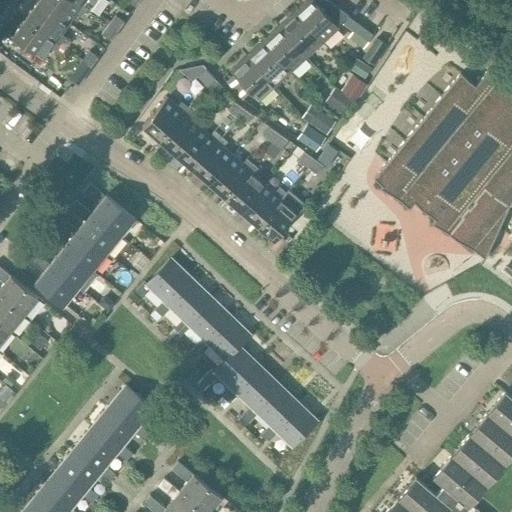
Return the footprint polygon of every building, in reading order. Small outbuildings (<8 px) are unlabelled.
[(62,34),(70,23),(39,0),(26,18),(61,43),(66,37),(62,34)] [(81,16),(87,8),(75,0),(38,0),(39,0),(70,23),(77,13),(81,16)] [(75,0),(87,8),(90,11),(96,0),(75,0)] [(306,0),(296,10),(324,41),(339,27),(337,25),(348,15),(328,0),(318,0),(316,3),(313,0),(306,0)] [(308,55),(324,41),(296,10),(280,25),(308,55)] [(108,24),(118,31),(125,21),(115,14),(108,24)] [(363,47),(373,34),(348,16),(343,23),(353,30),(349,36),(363,47)] [(56,51),(61,43),(26,18),(13,36),(43,58),(51,47),(56,51)] [(111,40),(118,31),(108,24),(101,33),(111,40)] [(291,71),(308,55),(280,25),(263,40),(291,71)] [(376,37),(362,57),(374,65),(388,45),(376,37)] [(275,85),(291,71),(263,40),(247,55),(275,85)] [(83,58),(92,66),(99,57),(89,50),(83,58)] [(258,101),(275,85),(247,55),(230,70),(258,101)] [(85,76),(92,66),(83,58),(75,69),(85,76)] [(356,58),(349,67),(365,77),(371,68),(356,58)] [(207,86),(216,78),(206,68),(198,76),(207,86)] [(375,176),(373,179),(381,184),(379,187),(409,207),(413,202),(435,217),(432,222),(484,257),(508,204),(511,199),(511,90),(487,70),(474,85),(459,73),(375,176)] [(355,102),(367,85),(351,75),(340,92),(355,102)] [(216,78),(207,86),(214,93),(222,85),(216,78)] [(345,116),(355,102),(334,88),(325,102),(345,116)] [(160,140),(189,107),(183,101),(178,106),(169,98),(144,126),(160,140)] [(247,124),(253,114),(234,101),(227,110),(247,124)] [(176,153),(201,126),(191,118),(196,113),(189,107),(160,140),(176,153)] [(326,134),(335,121),(319,110),(310,123),(326,134)] [(191,166),(221,135),(215,129),(211,134),(201,126),(176,153),(191,166)] [(282,150),(288,140),(269,126),(262,136),(282,150)] [(315,150),(325,137),(311,127),(301,141),(315,150)] [(207,181),(234,154),(223,145),(228,141),(221,135),(191,166),(207,181)] [(316,175),(334,150),(329,146),(318,162),(304,152),(297,161),(316,175)] [(225,196),(254,164),(248,158),(244,163),(234,154),(207,181),(225,196)] [(242,210),(266,183),(256,174),(260,169),(254,164),(225,196),(242,210)] [(341,189),(348,178),(341,173),(333,184),(337,186),(341,189)] [(91,212),(119,234),(133,217),(106,194),(105,195),(90,183),(84,190),(99,202),(91,212)] [(258,225),(287,192),(280,186),(276,191),(266,183),(242,210),(258,225)] [(287,192),(258,225),(275,240),(305,205),(289,190),(287,192)] [(119,234),(91,212),(76,200),(70,207),(85,219),(77,229),(105,251),(119,234)] [(77,229),(62,217),(56,224),(71,237),(63,246),(91,269),(105,251),(77,229)] [(63,246),(48,234),(42,241),(57,253),(49,263),(77,285),(84,291),(97,274),(91,269),(63,246)] [(49,263),(35,251),(28,258),(43,270),(35,280),(63,303),(77,285),(49,263)] [(163,301),(192,277),(171,257),(147,282),(145,280),(135,290),(142,297),(150,288),(163,301)] [(0,285),(0,294),(23,313),(38,296),(10,273),(10,274),(0,266),(0,278),(3,281),(0,285)] [(182,319),(210,294),(192,277),(163,301),(155,309),(149,315),(156,321),(162,315),(170,307),(182,319)] [(131,297),(130,298),(135,303),(137,302),(140,299),(134,293),(131,297)] [(23,313),(0,294),(0,322),(10,330),(23,313)] [(202,338),(230,314),(210,294),(182,319),(174,328),(169,333),(176,340),(181,334),(189,326),(202,338)] [(105,295),(99,302),(109,310),(115,303),(105,295)] [(224,359),(239,345),(239,344),(250,333),(230,314),(202,338),(189,352),(196,358),(201,353),(209,345),(224,359)] [(0,342),(10,330),(0,322),(0,342)] [(230,387),(259,364),(239,345),(224,359),(214,369),(212,367),(202,377),(197,382),(204,389),(217,375),(230,387)] [(250,406),(278,382),(259,364),(230,387),(222,396),(217,402),(224,408),(229,403),(237,394),(250,406)] [(8,373),(2,380),(10,386),(16,379),(8,373)] [(269,425),(298,401),(278,382),(250,406),(242,414),(249,421),(257,413),(269,425)] [(137,427),(134,431),(143,439),(150,431),(140,423),(153,407),(126,384),(107,406),(137,427)] [(487,412),(511,432),(511,395),(505,390),(487,412)] [(298,401),(269,425),(261,433),(268,440),(276,432),(291,446),(317,420),(298,401)] [(123,445),(134,431),(137,427),(107,406),(91,426),(120,448),(117,453),(126,460),(132,452),(123,445)] [(501,459),(511,445),(511,432),(487,412),(469,433),(501,459)] [(242,414),(237,419),(244,426),(249,421),(242,414)] [(106,466),(117,453),(120,448),(91,426),(74,447),(103,470),(100,474),(109,481),(115,473),(106,466)] [(483,480),(501,459),(469,433),(451,455),(483,480)] [(100,474),(103,470),(74,447),(57,468),(85,491),(83,495),(92,502),(98,494),(89,487),(100,474)] [(467,499),(483,480),(451,455),(433,476),(443,484),(464,501),(466,499),(467,499)] [(188,497),(206,511),(220,495),(193,472),(193,473),(177,461),(171,468),(186,480),(179,489),(188,497)] [(83,495),(85,491),(57,468),(40,489),(68,511),(76,511),(72,508),(83,495)] [(439,511),(446,503),(436,492),(435,492),(416,476),(398,497),(416,511),(439,511)] [(188,497),(179,489),(179,490),(164,477),(157,485),(172,497),(165,506),(171,511),(206,511),(188,497)] [(481,511),(467,499),(466,499),(464,501),(443,484),(436,492),(446,503),(456,511),(481,511)] [(68,511),(40,489),(22,511),(24,511),(68,511)] [(171,511),(165,506),(165,507),(150,494),(144,502),(155,511),(171,511)] [(416,511),(398,497),(385,511),(416,511)]
